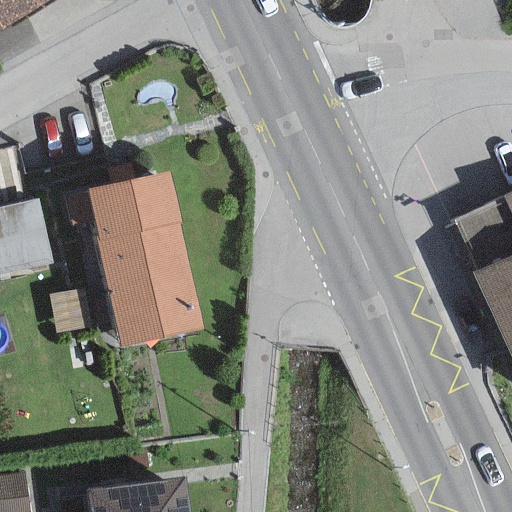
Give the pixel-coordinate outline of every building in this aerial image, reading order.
[(0,0),(0,31),(1,33),(51,0),(0,0)] [(120,348),(202,329),(177,223),(181,223),(169,171),(88,190),(100,240),(95,241),(120,348)] [(511,191),(451,220),(475,271),(470,273),(511,363),(511,191)] [(37,199),(0,207),(0,275),(52,264),(37,199)] [(26,511),(23,473),(0,475),(0,511),(26,511)] [(187,511),(183,478),(86,492),(88,511),(187,511)]
